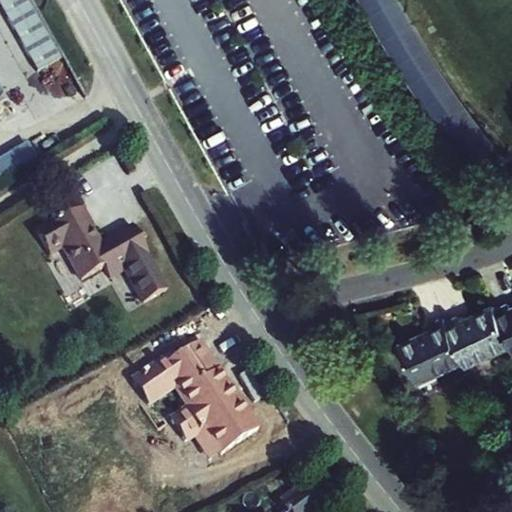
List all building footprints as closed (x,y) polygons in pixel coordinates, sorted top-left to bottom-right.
[(30,0),(0,0),(0,5),(36,72),(61,57),(30,0)] [(371,0),(381,20),(437,112),(472,161),(494,144),(447,77),(402,0),(371,0)] [(27,141),(0,156),(0,176),(36,157),(27,141)] [(62,249),(80,282),(103,270),(109,280),(125,271),(124,268),(148,255),(133,228),(100,246),(81,210),(64,220),(56,224),(55,221),(35,232),(49,256),(62,249)] [(56,224),(64,220),(61,212),(52,217),(55,221),(56,224)] [(510,302),(495,308),(511,343),(511,305),(510,302)] [(464,360),(467,365),(511,343),(495,308),(493,304),(463,319),(460,314),(446,322),(464,360)] [(430,329),(400,343),(418,382),(464,360),(446,322),(444,317),(428,323),(430,329)] [(217,369),(199,343),(176,359),(195,386),(182,395),(191,408),(172,421),(186,442),(205,429),(222,455),(259,429),(217,369)] [(320,511),(321,511),(301,485),(277,504),(283,511),(320,511)]
